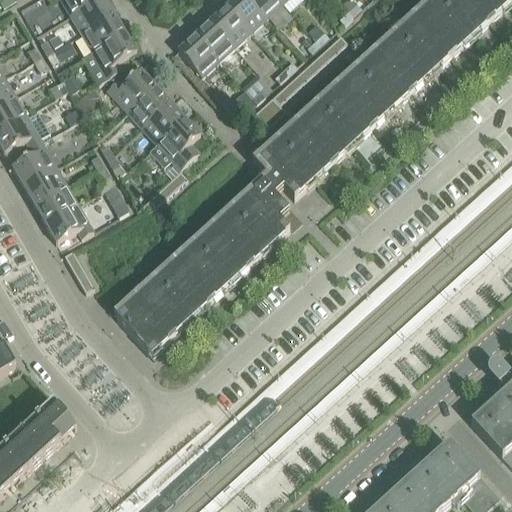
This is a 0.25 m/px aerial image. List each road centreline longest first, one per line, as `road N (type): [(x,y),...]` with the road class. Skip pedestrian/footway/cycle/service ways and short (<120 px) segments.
road 1 (residential): [(163,415),(197,395),(511,109)]
road 2 (residential): [(163,415),(77,321),(0,185)]
road 3 (unknown): [(429,399),(392,370),(394,355),(511,245)]
road 4 (residential): [(120,455),(29,353),(0,303)]
road 5 (tertiary): [(306,511),(429,399)]
road 6 (residential): [(511,492),(429,399)]
